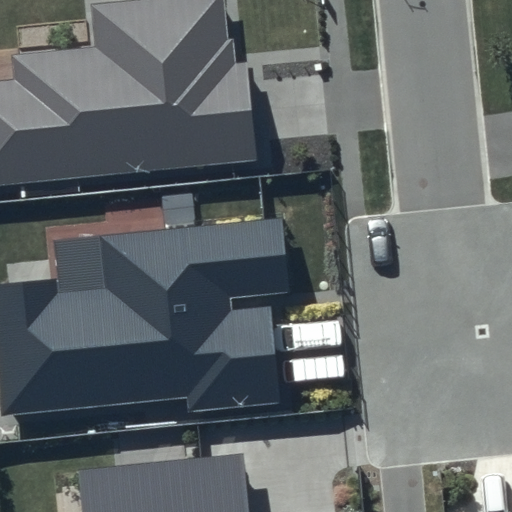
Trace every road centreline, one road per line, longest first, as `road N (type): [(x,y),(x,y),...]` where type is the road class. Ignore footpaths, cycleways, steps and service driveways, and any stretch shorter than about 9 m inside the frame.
road 1 (residential): [(443,209),(424,0)]
road 2 (residential): [(456,341),(443,209)]
